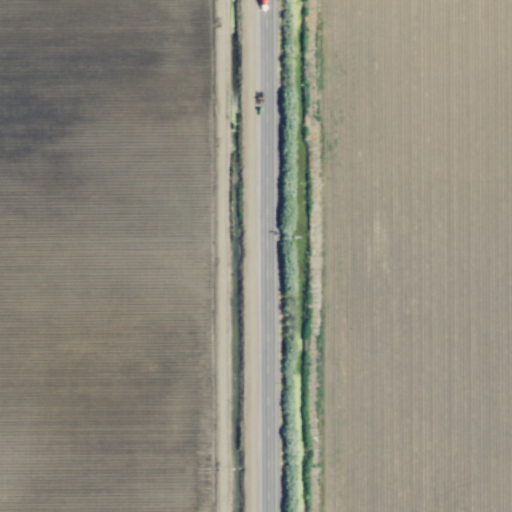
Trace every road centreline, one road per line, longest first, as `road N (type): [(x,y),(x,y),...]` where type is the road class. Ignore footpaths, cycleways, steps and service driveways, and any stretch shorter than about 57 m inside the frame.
road 1 (secondary): [(264,0),(267,511)]
road 2 (track): [(318,511),(317,0)]
